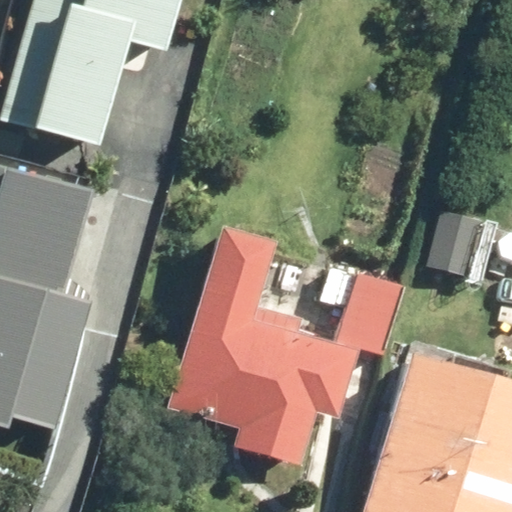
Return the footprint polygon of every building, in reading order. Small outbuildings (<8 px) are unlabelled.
[(177,0),(28,0),(0,97),(0,122),(91,149),(123,41),(162,52),(177,0)] [(87,189),(0,163),(0,424),(3,426),(6,417),(51,430),(90,296),(58,287),(87,189)] [(262,243),(209,228),(157,408),(224,428),(220,445),(290,465),(306,411),(326,417),(345,350),(240,319),(262,243)] [(390,284),(342,270),(322,338),(370,352),(390,284)] [(509,311),(430,290),(415,345),(494,366),(509,311)] [(511,511),(511,383),(399,353),(354,511),(511,511)]
